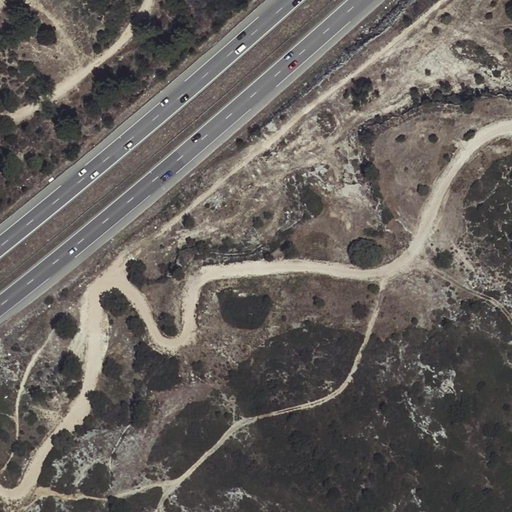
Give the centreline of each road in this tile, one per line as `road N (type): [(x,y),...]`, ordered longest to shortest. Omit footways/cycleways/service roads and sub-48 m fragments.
road 1 (track): [(0,491),(17,493),(32,479),(77,413),(97,326),(91,290),(122,280),(146,310),(155,339),(170,346),(189,333),(192,285),(214,271),(317,265),(378,274),(402,261),(471,145),(511,128)]
road 2 (track): [(111,282),(136,242),(212,190),(347,133),(486,0)]
road 3 (motorway): [(0,303),(361,0)]
road 4 (motorway): [(290,0),(0,245)]
road 5 (track): [(0,124),(79,79),(125,40),(148,0)]
